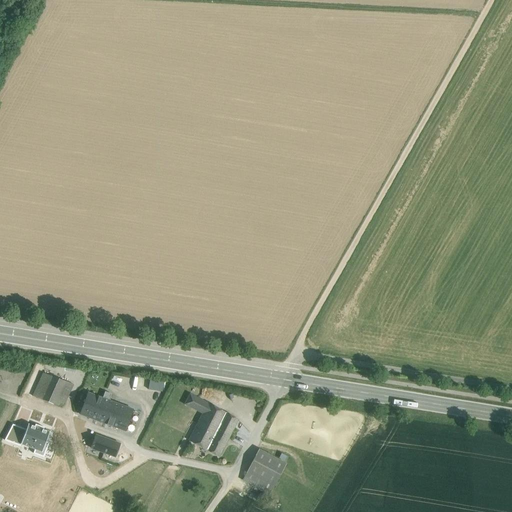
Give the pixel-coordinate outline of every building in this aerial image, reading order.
[(73,384),(43,373),(32,396),(62,407),(73,384)] [(135,389),(163,390),(163,378),(135,377),(135,389)] [(164,395),(154,391),(150,400),(161,404),(164,395)] [(114,403),(89,394),(81,414),(107,423),(114,403)] [(226,414),(190,395),(185,404),(203,413),(196,427),(214,436),(226,414)] [(132,410),(114,403),(107,423),(125,430),(132,410)] [(214,436),(207,449),(218,456),(224,444),(227,446),(228,443),(225,442),(237,420),(226,414),(214,436)] [(214,436),(196,427),(189,440),(207,449),(214,436)] [(120,444),(102,437),(103,437),(96,435),(92,446),(115,455),(120,444)] [(286,464),(259,449),(247,471),(274,486),(286,464)] [(285,462),(287,456),(281,454),(279,459),(285,462)] [(274,486),(247,471),(243,479),(270,494),(274,486)]
